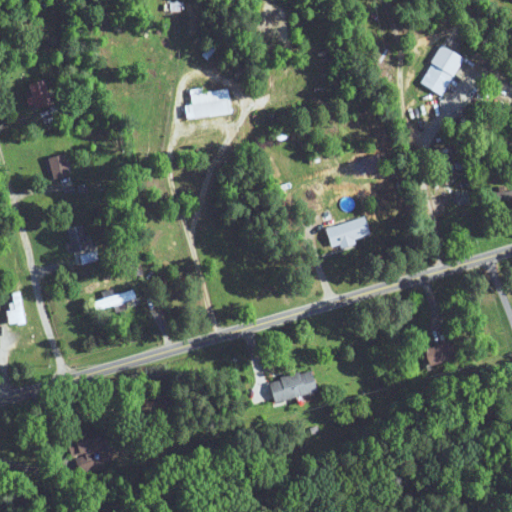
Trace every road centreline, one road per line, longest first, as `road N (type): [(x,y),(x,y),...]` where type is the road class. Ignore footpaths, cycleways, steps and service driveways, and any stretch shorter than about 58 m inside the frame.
road 1 (residential): [(0,398),(511,248)]
road 2 (residential): [(0,165),(62,381)]
